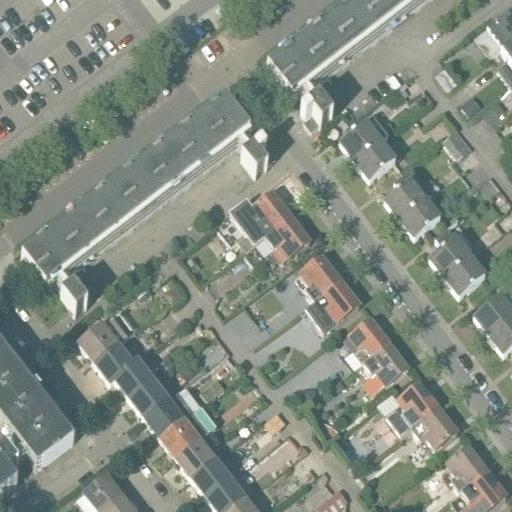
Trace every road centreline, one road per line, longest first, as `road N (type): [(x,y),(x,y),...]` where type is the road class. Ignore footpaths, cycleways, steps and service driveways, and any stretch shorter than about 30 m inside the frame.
road 1 (residential): [(511,439),(227,69)]
road 2 (residential): [(0,247),(227,69)]
road 3 (residential): [(115,448),(0,299)]
